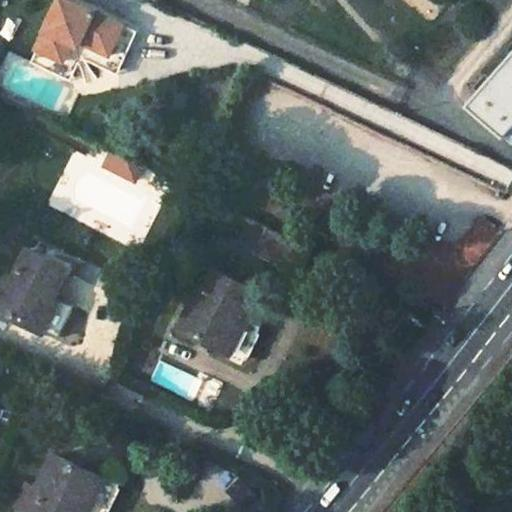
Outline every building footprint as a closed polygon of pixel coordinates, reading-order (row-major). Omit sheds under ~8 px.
[(125,25),(73,0),(61,0),(38,49),(39,49),(64,61),(73,43),(81,47),(83,42),(111,55),(125,25)] [(139,31),(125,25),(111,55),(83,42),(81,47),(73,43),(64,61),(39,49),(33,62),(72,80),(83,57),(118,75),(139,31)] [(511,103),(500,120),(511,129),(511,103)] [(109,150),(102,166),(137,180),(143,164),(109,150)] [(221,209),(207,237),(293,280),(306,252),(221,209)] [(4,272),(0,281),(0,311),(41,329),(53,301),(49,299),(63,267),(23,247),(11,275),(4,272)] [(196,294),(181,324),(235,351),(249,323),(241,319),(256,289),(216,268),(201,297),(196,294)] [(41,329),(54,335),(67,307),(53,301),(41,329)] [(235,351),(246,357),(260,330),(249,323),(235,351)] [(31,511),(78,511),(83,501),(90,503),(101,477),(52,454),(40,483),(44,485),(31,511)] [(90,503),(105,510),(117,484),(101,477),(90,503)] [(17,505),(30,511),(31,511),(44,485),(40,483),(29,479),(17,505)]
